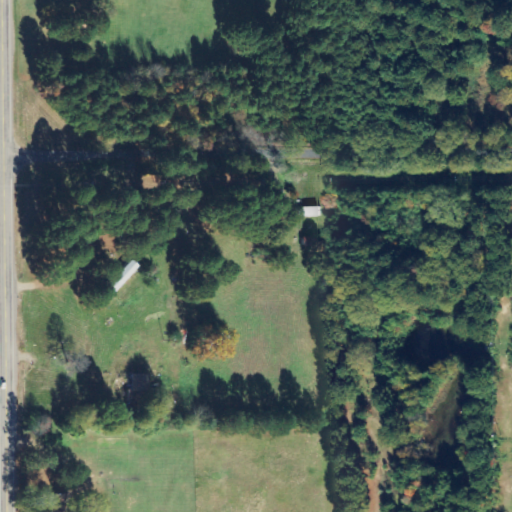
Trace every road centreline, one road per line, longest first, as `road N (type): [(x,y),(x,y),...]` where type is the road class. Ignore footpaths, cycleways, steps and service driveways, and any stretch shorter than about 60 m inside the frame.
road 1 (residential): [(511,153),(0,161)]
road 2 (tertiary): [(0,161),(3,511)]
